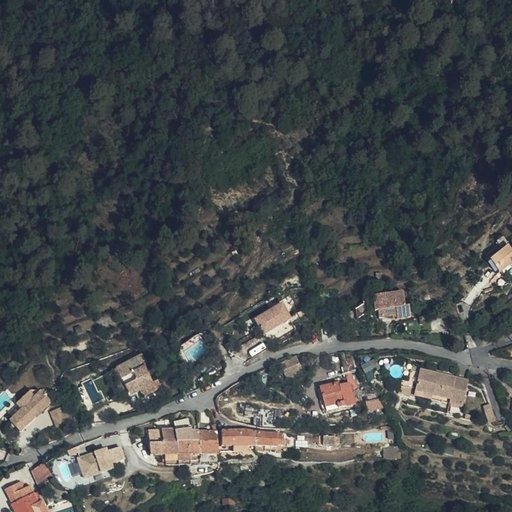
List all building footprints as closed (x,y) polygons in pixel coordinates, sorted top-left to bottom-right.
[(500,273),(511,263),(511,249),(509,246),(490,261),(500,273)] [(395,319),(410,316),(407,304),(402,305),(399,291),(388,293),(389,297),(375,299),(376,310),(372,311),(375,320),(394,316),(395,319)] [(283,303),(255,320),(264,335),(292,318),(283,303)] [(323,415),(365,405),(361,391),(350,356),(346,355),(335,356),(343,384),(317,390),(322,412),(323,415)] [(303,370),(296,356),(281,364),(288,378),(303,370)] [(140,391),(144,389),(142,386),(153,379),(148,369),(146,370),(140,358),(114,370),(126,398),(140,391)] [(401,400),(449,407),(464,409),(468,382),(419,374),(416,393),(401,395),(401,400)] [(159,382),(144,389),(140,391),(143,398),(163,390),(159,382)] [(16,433),(29,417),(26,414),(33,406),(37,408),(44,399),(33,389),(23,389),(9,405),(16,410),(5,423),(16,433)] [(68,408),(55,397),(47,406),(60,418),(68,408)] [(374,403),(365,405),(368,418),(377,416),(374,403)] [(490,404),(483,406),(489,423),(495,421),(490,404)] [(26,414),(29,417),(37,408),(33,406),(26,414)] [(184,441),(183,431),(182,423),(165,427),(168,441),(182,441),(184,441)] [(168,441),(165,427),(153,430),(155,441),(143,443),(146,454),(155,454),(158,454),(171,453),(168,441)] [(211,451),(208,428),(197,429),(199,451),(211,451)] [(199,451),(197,429),(189,429),(190,440),(191,449),(192,452),(199,451)] [(155,441),(153,430),(141,432),(143,441),(143,443),(155,441)] [(252,433),(245,432),(216,430),(216,446),(252,448),(252,433)] [(277,434),(252,433),(252,448),(277,449),(277,434)] [(334,437),(313,439),(314,446),(330,446),(330,442),(334,442),(334,437)] [(309,447),(308,439),(301,439),(302,447),(309,447)] [(191,449),(190,440),(184,441),(182,441),(168,441),(171,453),(188,452),(192,452),(191,449)] [(109,447),(111,456),(120,455),(118,445),(109,447)] [(80,476),(110,465),(103,446),(74,456),(80,476)] [(399,448),(385,448),(385,458),(399,458),(399,448)] [(200,461),(199,451),(192,452),(192,462),(200,461)] [(212,461),(211,451),(199,451),(200,461),(212,461)] [(160,463),(174,463),(172,458),(171,453),(158,454),(160,463)] [(51,471),(46,461),(32,468),(35,478),(51,471)] [(16,479),(2,486),(9,502),(14,500),(19,511),(42,511),(38,502),(41,500),(37,493),(34,495),(27,482),(21,485),(16,479)] [(112,493),(111,487),(99,490),(101,497),(112,493)] [(19,511),(14,500),(9,502),(13,511),(19,511)]
